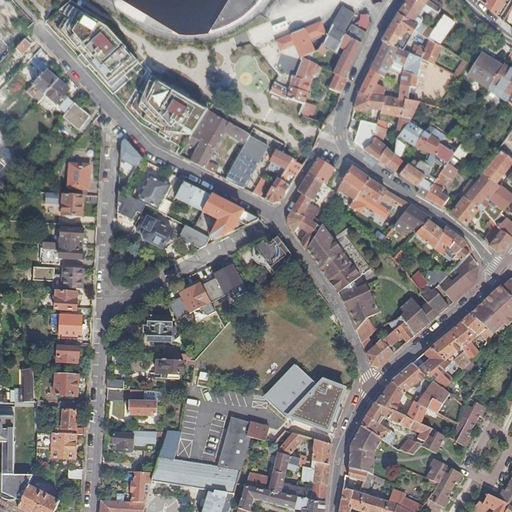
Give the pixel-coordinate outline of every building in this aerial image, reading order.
[(407,0),(403,8),(399,14),(419,25),(416,30),(423,34),(428,26),(422,22),(423,20),(418,17),(423,9),(428,13),(431,8),(419,0),(407,0)] [(419,0),(431,8),(437,12),(440,8),(439,8),(442,3),(437,0),(419,0)] [(484,0),(484,1),(497,14),(505,0),(484,0)] [(106,27),(70,1),(46,23),(61,40),(64,39),(114,95),(143,68),(106,27)] [(325,45),(329,47),(338,52),(341,46),(346,34),(344,33),(355,15),(343,7),(332,26),(333,27),(325,45)] [(418,17),(423,20),(428,13),(423,9),(418,17)] [(368,15),(362,13),(363,15),(363,17),(362,20),(361,22),(359,23),(357,24),(356,24),(368,32),(372,23),(371,22),(370,17),(370,16),(368,14),(368,15)] [(383,41),(385,42),(399,49),(404,52),(416,30),(419,25),(399,14),(392,26),(383,41)] [(428,26),(423,34),(431,40),(440,45),(444,40),(452,24),(444,18),(436,32),(428,26)] [(237,72),(267,87),(276,70),(284,73),(293,77),(297,77),(304,60),(281,52),(297,46),(302,58),(303,57),(315,52),(310,40),(325,34),(321,23),(306,30),(305,28),(292,34),(292,35),(245,55),(237,72)] [(352,25),(346,35),(362,44),(367,34),(352,25)] [(334,73),(337,74),(345,77),(352,63),(362,44),(346,35),(346,34),(341,46),(346,49),(334,73)] [(27,38),(17,49),(23,54),(33,44),(27,38)] [(417,45),(413,55),(420,58),(430,62),(434,65),(443,46),(440,45),(431,40),(427,49),(420,46),(417,45)] [(372,68),(381,75),(385,77),(394,59),(406,65),(410,66),(408,73),(404,71),(402,84),(411,86),(411,87),(417,88),(421,66),(428,69),(430,62),(420,58),(413,55),(404,52),(399,49),(385,42),(378,57),(372,68)] [(43,48),(39,44),(33,50),(37,54),(43,48)] [(319,49),(312,62),(317,65),(319,66),(329,47),(325,45),(324,44),(319,49)] [(305,58),(303,57),(302,58),(297,46),(281,52),(304,60),(305,58)] [(43,48),(37,54),(31,60),(45,74),(49,70),(56,62),(48,53),(43,48)] [(469,75),(490,88),(493,84),(502,69),(495,64),(496,62),(482,53),(469,75)] [(291,87),(308,92),(309,90),(310,86),(313,86),(315,81),(312,80),(317,65),(312,62),(305,58),(304,60),(297,77),(293,77),(291,87)] [(502,69),(493,84),(511,96),(511,95),(511,69),(505,64),(502,69)] [(366,80),(360,94),(387,98),(385,90),(376,85),(381,75),(372,68),(366,80)] [(41,90),(46,95),(46,94),(59,79),(49,70),(45,74),(31,88),(38,94),(41,90)] [(153,75),(149,70),(125,108),(140,123),(180,147),(183,136),(193,137),(211,111),(153,75)] [(277,77),(275,83),(290,91),(291,87),(293,77),(284,73),(282,78),(277,77)] [(330,89),(342,94),(343,90),(348,78),(345,77),(337,74),(336,78),(330,89)] [(71,89),(59,79),(46,94),(58,104),(71,89)] [(272,91),(273,92),(288,100),(288,99),(305,103),(306,103),(306,102),(308,92),(291,87),(290,91),(275,83),(272,91)] [(399,100),(409,101),(410,95),(411,87),(411,86),(402,84),(402,85),(399,100)] [(273,92),(268,100),(300,115),(305,103),(288,99),(288,100),(273,92)] [(360,94),(355,110),(368,112),(368,111),(370,111),(371,108),(383,110),(387,98),(360,94)] [(67,113),(75,103),(69,97),(60,108),(67,113)] [(379,125),(378,128),(387,129),(388,115),(401,117),(397,132),(401,135),(410,123),(410,124),(421,103),(416,102),(409,101),(399,100),(387,98),(383,110),(379,125)] [(305,103),(300,115),(301,115),(309,119),(310,116),(314,118),(319,107),(306,102),(306,103),(305,103)] [(67,113),(64,117),(80,130),(91,116),(75,103),(67,113)] [(198,149),(195,154),(192,162),(201,167),(215,174),(219,166),(210,162),(225,132),(242,143),(240,147),(243,148),(250,135),(248,133),(237,127),(211,111),(193,137),(189,143),(198,149)] [(364,149),(378,160),(382,155),(377,151),(373,144),(375,138),(378,128),(379,125),(361,120),(355,142),(364,149)] [(401,136),(416,147),(425,133),(427,134),(431,127),(423,122),(419,129),(410,124),(410,123),(401,135),(401,136)] [(421,171),(427,175),(430,174),(437,156),(436,155),(439,146),(440,142),(446,137),(432,127),(431,127),(427,134),(425,133),(416,147),(424,151),(429,153),(425,164),(421,171)] [(378,128),(375,138),(382,142),(387,129),(378,128)] [(226,179),(245,189),(268,145),(260,141),(250,135),(243,148),(231,171),(226,179)] [(382,155),(378,160),(382,162),(387,166),(395,156),(395,155),(388,148),(382,142),(375,138),(373,144),(377,151),(382,155)] [(144,158),(126,139),(123,142),(122,160),(137,168),(137,167),(144,158)] [(395,156),(387,166),(396,172),(403,161),(399,159),(402,155),(406,145),(398,140),(397,141),(395,155),(395,156)] [(437,156),(449,163),(453,156),(456,153),(439,146),(436,155),(437,156)] [(484,174),(485,175),(497,184),(511,166),(511,159),(499,150),(498,152),(501,154),(484,174)] [(277,151),(271,162),(282,167),(280,171),(281,173),(278,178),(278,179),(281,180),(282,177),(285,173),(289,166),(293,160),(277,151)] [(449,163),(448,164),(457,170),(461,163),(453,156),(449,163)] [(302,187),(299,192),(304,195),(312,200),(313,201),(323,183),(327,185),(335,170),(318,159),(302,187)] [(289,166),(299,172),(303,166),(296,162),(296,161),(293,160),(289,166)] [(150,163),(133,197),(145,204),(168,216),(174,203),(166,199),(173,185),(155,176),(159,167),(150,163)] [(85,195),(88,195),(89,189),(90,189),(91,165),(71,164),(69,194),(85,195)] [(442,174),(449,178),(451,180),(458,170),(457,170),(448,164),(442,174)] [(407,180),(418,187),(425,177),(409,165),(400,175),(407,180)] [(289,166),(285,173),(295,179),(299,172),(289,166)] [(353,166),(345,179),(362,190),(360,194),(363,196),(365,193),(368,195),(380,204),(382,199),(397,208),(398,205),(401,199),(389,191),(371,179),(370,178),(353,166)] [(426,198),(443,207),(450,198),(442,194),(444,191),(443,190),(444,188),(442,187),(449,178),(442,174),(437,181),(434,185),(426,198)] [(417,193),(426,198),(434,185),(431,183),(434,179),(427,175),(425,177),(418,187),(419,188),(420,189),(417,193)] [(461,196),(465,199),(477,208),(485,199),(489,203),(502,187),(497,185),(497,184),(485,175),(477,184),(474,181),(466,189),(461,196)] [(263,176),(254,194),(260,197),(269,180),(263,176)] [(278,179),(266,200),(274,204),(281,202),(285,195),(281,192),(286,184),(288,181),(282,177),(281,180),(278,179)] [(345,179),(340,188),(342,190),(344,192),(356,200),(356,199),(360,194),(362,190),(345,179)] [(197,189),(184,182),(177,198),(204,211),(212,196),(197,189)] [(281,192),(285,195),(290,187),(286,184),(281,192)] [(483,210),(484,211),(492,220),(502,231),(511,238),(511,223),(501,214),(511,200),(511,194),(502,187),(489,203),(483,210)] [(340,193),(337,199),(351,207),(352,206),(356,200),(344,192),(342,190),(340,188),(338,192),(340,193)] [(69,194),(64,193),(62,193),(46,192),(45,204),(64,205),(63,215),(83,216),(85,195),(69,194)] [(360,194),(356,199),(362,203),(368,195),(365,193),(363,196),(360,194)] [(195,229),(203,234),(217,241),(235,232),(234,230),(239,221),(247,225),(260,219),(258,218),(230,203),(213,195),(212,196),(204,211),(204,212),(220,220),(215,231),(198,223),(195,229)] [(294,211),(313,223),(316,217),(320,210),(310,204),(312,200),(304,195),(294,211)] [(352,206),(358,210),(362,213),(367,206),(362,203),(356,199),(356,200),(352,206)] [(398,205),(408,210),(412,205),(401,199),(398,205)] [(453,214),(466,226),(480,210),(483,212),(484,211),(483,210),(489,203),(485,199),(477,208),(465,199),(463,202),(459,199),(455,204),(458,207),(453,214)] [(408,225),(419,232),(429,220),(429,221),(432,217),(425,213),(412,205),(408,210),(394,228),(400,234),(408,225)] [(289,226),(295,234),(300,228),(309,233),(302,243),(307,251),(321,228),(313,223),(294,211),(288,219),(289,226)] [(313,223),(321,228),(324,222),(316,217),(313,223)] [(160,223),(149,218),(145,227),(142,225),(140,231),(139,231),(145,235),(146,239),(154,243),(154,246),(159,249),(163,248),(164,248),(173,230),(162,224),(160,223)] [(419,232),(417,234),(436,250),(444,233),(443,232),(435,226),(429,221),(429,220),(419,232)] [(502,231),(492,220),(488,226),(493,231),(485,241),(491,245),(502,231)] [(324,273),(329,280),(347,254),(324,222),(321,228),(307,251),(324,273)] [(199,242),(203,234),(195,229),(189,227),(185,234),(199,242)] [(444,233),(436,250),(445,257),(452,250),(462,261),(469,254),(472,251),(467,244),(465,240),(446,227),(443,232),(444,233)] [(82,239),(84,239),(85,230),(62,228),(61,240),(61,244),(79,244),(79,242),(82,242),(82,239)] [(504,250),(511,239),(511,238),(502,231),(491,245),(490,246),(493,248),(497,251),(504,250)] [(278,261),(290,252),(279,238),(267,247),(278,261)] [(83,260),(84,250),(81,250),(81,247),(79,247),(79,244),(61,244),(58,243),(43,243),(42,264),(59,265),(60,258),(83,260)] [(347,254),(329,280),(333,285),(340,295),(343,293),(360,272),(347,254)] [(450,273),(448,276),(452,281),(457,275),(459,277),(461,275),(471,287),(477,280),(477,279),(479,267),(469,254),(462,261),(450,273)] [(63,289),(84,290),(85,270),(64,268),(64,276),(55,275),(56,268),(33,267),(32,280),(55,282),(54,288),(63,289)] [(427,277),(426,278),(430,282),(428,284),(433,291),(448,276),(450,273),(441,271),(438,273),(429,269),(427,277)] [(412,279),(422,290),(428,284),(430,282),(426,278),(427,277),(422,271),(412,279)] [(343,293),(340,295),(343,299),(346,307),(368,286),(367,284),(366,284),(365,281),(356,285),(355,282),(363,276),(360,272),(343,293)] [(448,276),(433,291),(448,308),(451,306),(444,298),(448,294),(455,302),(465,293),(454,281),(459,277),(457,275),(452,281),(448,276)] [(468,289),(469,289),(471,287),(461,275),(459,277),(468,289)] [(454,281),(465,293),(469,289),(468,289),(459,277),(454,281)] [(479,306),(471,313),(493,335),(503,323),(506,325),(511,319),(511,278),(509,278),(498,288),(479,306)] [(405,314),(401,317),(415,336),(431,322),(448,308),(433,291),(428,284),(422,290),(421,295),(427,302),(418,311),(409,301),(400,309),(405,314)] [(368,286),(346,307),(349,314),(357,332),(370,319),(370,320),(380,313),(368,286)] [(56,310),(63,310),(77,311),(77,315),(83,316),(93,316),(93,309),(78,308),(79,301),(78,301),(78,293),(57,291),(57,295),(54,295),(53,299),(57,300),(56,310)] [(491,337),(493,335),(471,313),(460,323),(451,331),(463,347),(465,351),(472,360),(479,352),(471,342),(480,335),(484,339),(482,342),(485,344),(491,337)] [(62,314),(61,338),(61,339),(61,344),(82,346),(82,339),(82,338),(83,316),(77,315),(62,314)] [(149,341),(172,343),(173,336),(173,326),(173,318),(150,317),(150,325),(144,325),(144,333),(150,333),(149,341)] [(383,340),(390,348),(393,346),(398,342),(403,337),(407,343),(415,336),(401,317),(396,320),(390,323),(395,330),(383,340)] [(370,319),(357,332),(372,366),(380,368),(387,361),(392,356),(394,355),(394,354),(390,348),(383,340),(370,351),(369,347),(370,346),(367,339),(369,337),(369,338),(376,330),(377,330),(376,330),(370,320),(370,319)] [(443,375),(450,382),(461,371),(446,360),(463,347),(451,331),(441,339),(431,348),(445,359),(438,365),(446,372),(443,375)] [(58,364),(78,365),(78,358),(80,358),(80,348),(59,347),(58,358),(54,358),(54,362),(58,363),(58,364)] [(164,347),(164,358),(192,360),(196,354),(194,352),(179,350),(176,348),(164,347)] [(436,382),(444,389),(451,382),(450,382),(443,375),(446,372),(438,365),(445,359),(431,348),(424,353),(431,359),(424,364),(419,358),(413,363),(426,375),(427,374),(436,382)] [(472,360),(465,351),(455,359),(463,369),(472,360)] [(184,375),(185,362),(159,360),(158,373),(169,374),(169,380),(181,381),(181,375),(184,375)] [(393,381),(404,393),(426,375),(413,363),(403,372),(393,381)] [(295,364),(263,396),(270,403),(271,399),(275,392),(278,387),(281,385),(283,383),(285,380),(289,377),(294,374),(298,372),(301,370),(295,364)] [(34,372),(33,368),(24,370),(26,380),(25,389),(19,389),(19,402),(35,402),(35,377),(34,372)] [(333,435),(347,390),(324,382),(319,387),(301,370),(298,372),(294,374),(289,377),(285,380),(283,383),(281,385),(278,387),(275,392),(271,399),(270,403),(287,420),(292,415),(296,419),(292,422),(333,435)] [(62,374),(57,373),(55,395),(78,396),(79,375),(62,374)] [(125,380),(109,379),(108,388),(125,389),(125,380)] [(376,402),(395,411),(404,393),(393,381),(385,390),(376,402)] [(443,404),(446,399),(450,394),(444,389),(436,382),(425,396),(424,396),(421,399),(417,397),(415,401),(428,408),(431,403),(431,402),(434,399),(443,404)] [(162,392),(132,390),(132,394),(131,403),(131,415),(157,416),(158,398),(164,398),(162,392)] [(450,394),(446,399),(452,404),(456,399),(450,394)] [(428,408),(427,408),(437,413),(441,406),(443,404),(434,399),(431,402),(431,403),(428,408)] [(421,423),(425,415),(427,408),(428,408),(415,401),(407,417),(421,423)] [(410,440),(401,450),(412,453),(414,454),(421,445),(428,436),(431,428),(421,423),(407,417),(395,411),(376,402),(370,411),(368,415),(362,426),(382,439),(390,444),(395,436),(391,434),(392,432),(380,424),(384,417),(391,421),(407,428),(420,433),(416,442),(412,441),(410,440)] [(458,424),(454,439),(465,445),(471,434),(469,433),(470,430),(476,418),(479,414),(481,415),(486,407),(476,402),(473,407),(468,404),(460,417),(458,424)] [(77,430),(77,435),(86,435),(86,428),(77,428),(78,411),(64,410),(63,430),(77,430)] [(10,496),(9,502),(9,503),(19,508),(25,496),(32,480),(34,476),(15,475),(15,415),(0,415),(0,433),(3,433),(3,443),(2,473),(2,496),(10,496)] [(433,418),(425,415),(421,423),(431,428),(439,432),(443,422),(433,417),(433,418)] [(172,459),(175,446),(165,443),(155,473),(153,481),(228,492),(226,498),(208,492),(204,491),(198,511),(229,511),(242,470),(252,438),(275,444),(285,432),(232,417),(218,466),(172,459)] [(374,475),(374,462),(370,460),(374,454),(382,439),(362,426),(357,434),(351,446),(350,468),(367,473),(374,475)] [(428,436),(421,445),(434,451),(436,446),(438,443),(441,444),(445,435),(439,432),(431,428),(428,436)] [(134,435),(116,434),(114,433),(114,443),(118,444),(118,450),(133,451),(133,450),(134,445),(144,445),(146,443),(157,443),(157,431),(134,430),(134,435)] [(165,443),(175,446),(180,431),(168,431),(165,443)] [(76,459),(77,435),(49,433),(39,432),(39,448),(51,448),(51,438),(54,438),(53,458),(76,459)] [(297,449),(298,447),(307,437),(295,433),(278,452),(278,453),(279,453),(290,456),(300,459),(299,466),(317,470),(318,462),(330,465),(331,457),(332,450),(332,445),(316,440),(314,450),(313,461),(307,460),(308,457),(301,454),(300,451),(297,449)] [(307,437),(298,447),(314,450),(316,440),(307,437)] [(279,453),(273,478),(270,491),(313,500),(314,491),(284,484),(287,469),(290,456),(279,453)] [(290,456),(287,469),(297,473),(298,469),(299,466),(300,459),(290,456)] [(430,470),(426,478),(438,483),(439,480),(447,484),(453,474),(460,478),(462,474),(456,471),(433,459),(428,468),(431,469),(430,470)] [(299,466),(298,469),(304,470),(303,482),(315,484),(315,483),(327,485),(328,485),(330,471),(330,465),(318,462),(317,470),(299,466)] [(84,469),(70,468),(70,478),(83,479),(84,469)] [(361,483),(363,484),(367,473),(350,468),(348,476),(348,477),(362,480),(361,483)] [(145,484),(152,484),(153,481),(155,473),(136,472),(135,482),(132,482),(131,491),(133,491),(133,502),(146,503),(149,494),(145,494),(145,484)] [(2,496),(2,473),(0,474),(0,496),(1,498),(4,500),(9,502),(10,496),(2,496)] [(266,490),(269,477),(250,473),(247,486),(266,490)] [(511,473),(511,475),(511,474),(511,478),(507,488),(506,491),(503,490),(498,499),(510,505),(511,505),(511,473)] [(429,499),(425,505),(437,511),(440,506),(443,508),(446,504),(448,499),(446,498),(454,482),(457,483),(458,481),(460,478),(453,474),(447,484),(439,480),(438,483),(438,484),(436,488),(429,499)] [(36,482),(32,480),(25,496),(19,508),(26,511),(55,511),(62,499),(60,498),(59,500),(33,487),(36,482)] [(315,484),(314,491),(313,500),(326,503),(327,489),(327,485),(315,483),(315,484)] [(387,511),(389,502),(390,499),(387,498),(386,501),(372,496),(366,494),(368,487),(363,485),(360,493),(363,494),(359,510),(365,511),(387,511)] [(266,490),(247,486),(246,486),(240,508),(251,511),(254,498),(294,510),(295,509),(302,510),(302,511),(325,511),(326,503),(313,500),(270,491),(266,490)] [(360,493),(343,487),(340,510),(339,511),(351,511),(352,508),(359,510),(363,494),(360,493)] [(387,511),(417,511),(423,507),(404,497),(405,494),(393,490),(390,499),(389,502),(387,511)] [(495,510),(493,511),(506,511),(510,505),(498,499),(489,495),(488,495),(483,504),(495,510)] [(143,511),(146,503),(133,502),(102,500),(101,511),(143,511)] [(470,511),(493,511),(495,510),(483,504),(480,502),(470,511)]
